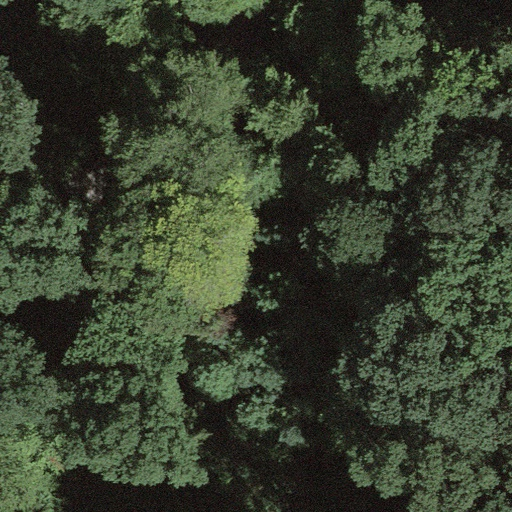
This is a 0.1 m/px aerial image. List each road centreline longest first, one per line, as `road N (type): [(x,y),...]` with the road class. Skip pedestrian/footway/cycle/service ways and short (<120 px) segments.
road 1 (track): [(0,265),(141,144),(276,0)]
road 2 (track): [(0,394),(93,425),(222,511)]
